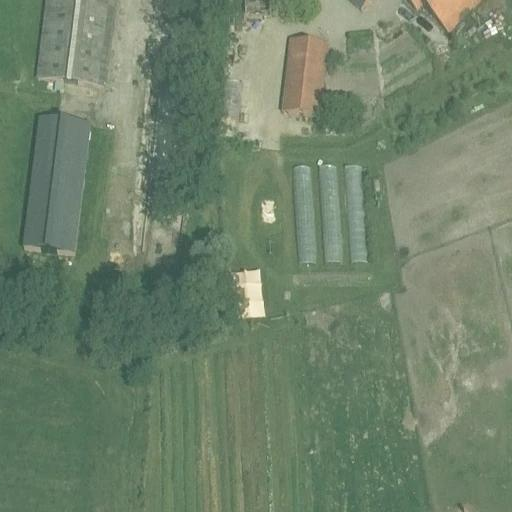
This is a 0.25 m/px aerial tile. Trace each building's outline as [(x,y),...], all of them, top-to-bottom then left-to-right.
[(113,0),(47,0),(38,81),(102,89),(113,0)] [(345,0),(362,14),(373,0),(345,0)] [(418,16),(423,10),(450,36),(485,0),(403,0),(402,1),(418,16)] [(290,42),(283,115),(321,120),(329,46),(290,42)] [(74,257),(90,128),(40,121),(24,251),(74,257)] [(324,122),(325,137),(345,137),(345,122),(324,122)]
